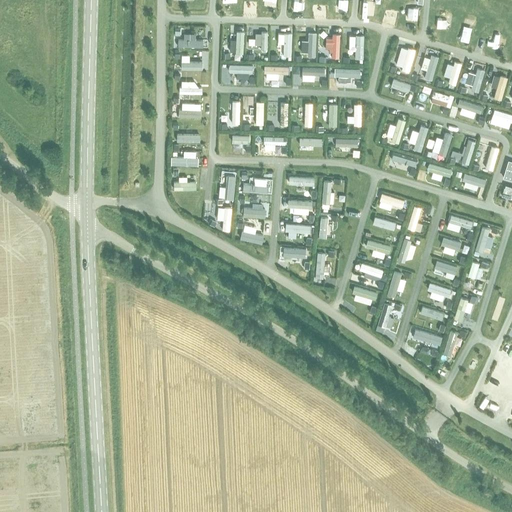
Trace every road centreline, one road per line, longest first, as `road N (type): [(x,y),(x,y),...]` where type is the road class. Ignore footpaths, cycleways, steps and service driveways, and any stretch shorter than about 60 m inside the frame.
road 1 (unclassified): [(511,490),(279,331),(87,219)]
road 2 (tertiary): [(101,511),(87,219)]
road 3 (tertiary): [(87,219),(92,0)]
